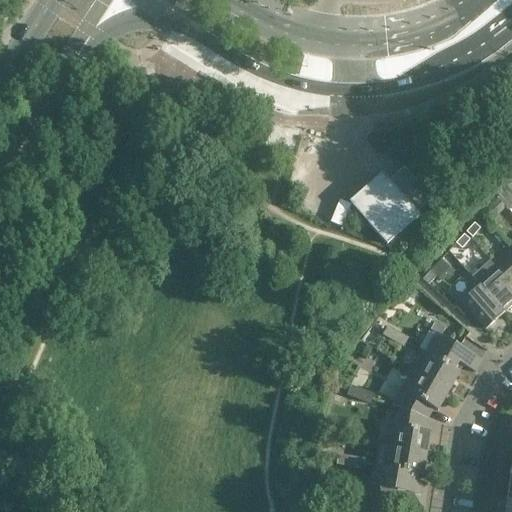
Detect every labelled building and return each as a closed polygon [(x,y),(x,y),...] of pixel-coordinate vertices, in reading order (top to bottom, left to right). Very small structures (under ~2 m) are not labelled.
[(432,200),(404,169),(388,183),(377,171),(342,203),(383,248),(419,216),(416,214),(432,200)] [(492,206),(482,215),(490,223),(500,214),(492,206)] [(474,224),(466,233),(472,238),(480,230),(474,224)] [(463,235),(455,244),(462,250),(470,241),(463,235)] [(511,257),(497,271),(511,287),(511,257)] [(489,262),(471,278),(479,287),(503,314),(511,306),(511,287),(497,271),(489,262)] [(422,281),(428,286),(436,277),(430,272),(422,281)] [(485,330),(503,314),(479,287),(461,303),(469,312),(485,330)] [(469,312),(461,303),(455,308),(463,317),(469,312)] [(384,336),(394,342),(399,334),(389,328),(384,336)] [(410,340),(399,334),(394,342),(405,348),(410,340)] [(436,335),(424,355),(429,357),(430,357),(454,371),(455,370),(459,363),(475,373),(482,361),(436,335)] [(448,393),(459,373),(455,370),(454,371),(430,357),(429,357),(419,376),(448,393)] [(419,376),(399,409),(399,410),(427,419),(432,409),(437,412),(448,393),(419,376)] [(349,397),(360,401),(364,392),(352,388),(349,397)] [(364,392),(360,401),(371,406),(375,396),(364,392)] [(396,426),(393,448),(392,448),(426,454),(430,432),(424,431),(427,419),(399,410),(396,426)] [(322,436),(318,453),(332,450),(330,438),(322,436)] [(393,448),(379,445),(375,467),(417,474),(417,475),(422,476),(426,454),(392,448),(393,448)] [(338,468),(350,470),(351,460),(340,458),(338,468)] [(351,460),(350,470),(361,472),(363,462),(351,460)] [(380,491),(378,503),(399,507),(401,494),(425,498),(428,485),(415,483),(417,475),(417,474),(375,467),(372,489),(380,491)] [(399,507),(423,511),(425,498),(401,494),(399,507)]
